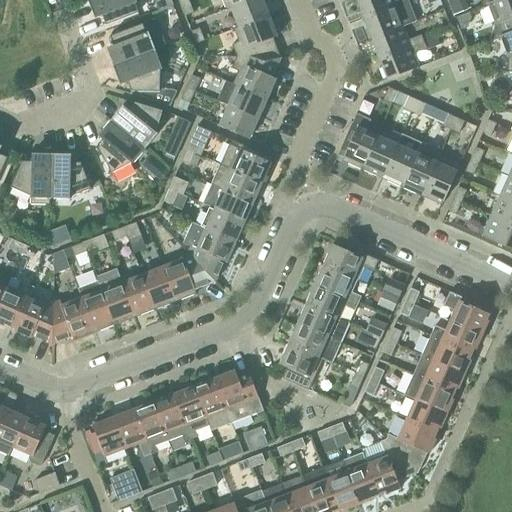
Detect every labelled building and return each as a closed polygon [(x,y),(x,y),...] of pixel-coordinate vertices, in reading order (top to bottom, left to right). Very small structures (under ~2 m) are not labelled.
[(89,0),(88,1),(93,14),(101,11),(106,25),(138,13),(135,4),(136,3),(136,4),(137,3),(142,1),(142,0),(89,0)] [(170,0),(156,0),(154,1),(158,12),(173,6),(170,0)] [(222,0),(226,10),(231,9),(231,8),(251,0),(222,0)] [(262,0),(251,0),(231,8),(231,9),(238,27),(239,28),(269,16),(262,0)] [(356,0),(364,19),(408,2),(407,0),(393,0),(392,0),(356,0)] [(468,9),(464,0),(450,0),(449,1),(454,14),(468,9)] [(501,37),(511,33),(511,0),(501,0),(488,5),(496,25),(495,38),(495,39),(501,37)] [(185,16),(194,13),(189,1),(181,4),(185,16)] [(372,39),(403,27),(416,22),(408,2),(364,19),(372,39)] [(239,42),(232,45),(237,57),(281,58),(273,39),(277,37),(269,16),(239,28),(238,27),(234,29),(234,30),(239,42)] [(155,51),(166,47),(155,19),(110,37),(116,51),(108,54),(113,67),(155,51)] [(379,60),(424,42),(421,35),(408,41),(403,27),(372,39),(379,60)] [(196,44),(205,41),(200,28),(191,32),(196,44)] [(508,72),(511,70),(511,33),(501,37),(508,57),(507,71),(508,72)] [(424,42),(379,60),(387,80),(418,68),(413,54),(426,49),(424,42)] [(155,51),(113,67),(118,80),(126,77),(131,92),(130,95),(171,107),(178,92),(173,90),(159,90),(160,70),(161,69),(161,70),(162,69),(155,51)] [(237,57),(232,69),(238,72),(232,85),(237,87),(237,86),(267,99),(276,79),(272,77),(281,58),(237,57)] [(187,88),(195,91),(200,79),(192,76),(187,88)] [(226,82),(217,101),(228,106),(258,119),(267,99),(237,86),(237,87),(232,85),(226,82)] [(187,88),(181,100),(190,103),(195,91),(187,88)] [(392,104),(397,92),(389,88),(383,100),(392,104)] [(411,113),(417,100),(409,97),(403,109),(411,113)] [(417,100),(411,113),(420,116),(425,104),(417,100)] [(111,119),(146,148),(158,134),(157,133),(156,133),(162,111),(135,103),(126,115),(119,110),(111,119)] [(228,106),(219,126),(249,139),(258,119),(228,106)] [(351,126),(341,150),(346,152),(344,157),(350,160),(348,164),(362,170),(377,136),(366,131),(371,121),(356,114),(351,126)] [(451,130),(456,118),(448,114),(443,127),(451,130)] [(170,133),(162,151),(176,158),(191,124),(191,123),(177,117),(170,133)] [(456,118),(451,130),(459,134),(464,122),(456,118)] [(107,137),(98,149),(111,174),(131,163),(132,164),(131,164),(132,165),(146,148),(111,119),(101,132),(107,137)] [(491,136),(496,124),(488,120),(482,132),(491,136)] [(197,127),(187,150),(200,156),(210,133),(197,127)] [(377,136),(362,170),(376,177),(378,172),(384,175),(397,145),(401,135),(393,132),(388,141),(377,136)] [(397,145),(384,175),(389,177),(387,181),(402,188),(420,147),(422,143),(402,134),(401,135),(397,145)] [(229,144),(220,165),(262,183),(271,163),(229,144)] [(420,147),(402,188),(416,194),(418,190),(423,192),(439,156),(420,147)] [(476,148),(470,160),(479,163),(479,162),(486,165),(490,156),(484,153),(484,151),(476,148)] [(187,150),(181,162),(195,168),(200,156),(187,150)] [(21,162),(10,187),(31,196),(31,197),(30,198),(31,198),(31,205),(50,205),(50,199),(51,154),(37,154),(37,162),(22,162),(21,162)] [(51,154),(50,199),(70,200),(70,198),(69,198),(91,189),(81,163),(66,163),(66,155),(51,154)] [(439,156),(423,192),(429,195),(427,199),(442,206),(457,172),(456,171),(459,165),(439,156)] [(470,160),(465,172),(473,175),(479,163),(470,160)] [(167,172),(159,164),(150,174),(159,182),(167,172)] [(220,165),(211,184),(253,203),(262,183),(220,165)] [(175,177),(169,190),(177,193),(183,196),(188,183),(183,181),(175,177)] [(511,178),(509,177),(500,197),(511,201),(511,178)] [(202,205),(210,208),(244,223),(253,203),(211,184),(202,205)] [(453,199),(461,202),(467,191),(458,187),(453,199)] [(177,193),(169,190),(164,201),(172,205),(177,193)] [(511,201),(500,197),(491,217),(511,225),(511,201)] [(456,215),(461,202),(453,199),(447,211),(456,215)] [(235,242),(244,223),(210,208),(201,227),(235,242)] [(511,225),(491,217),(482,237),(511,249),(511,225)] [(124,227),(127,236),(129,240),(141,235),(136,223),(124,227)] [(115,241),(127,236),(124,227),(111,232),(115,241)] [(226,263),(235,242),(201,227),(193,246),(190,245),(187,252),(215,282),(224,262),(226,263)] [(84,243),(87,251),(99,247),(96,238),(84,243)] [(20,253),(24,245),(12,240),(8,248),(20,253)] [(74,256),(87,251),(84,243),(71,248),(74,256)] [(24,245),(20,253),(32,259),(36,250),(24,245)] [(333,245),(324,265),(358,280),(363,267),(374,272),(383,276),(388,265),(378,261),(379,261),(363,254),(361,257),(333,245)] [(54,254),(53,264),(67,259),(64,250),(54,254)] [(195,290),(215,282),(187,252),(180,255),(182,260),(162,267),(174,298),(179,296),(181,300),(196,294),(195,290)] [(44,254),(40,262),(48,266),(49,256),(44,254)] [(324,265),(315,285),(358,304),(361,296),(352,292),(358,280),(324,265)] [(168,300),(174,298),(162,267),(142,275),(155,310),(170,304),(168,300)] [(134,313),(122,283),(117,270),(97,278),(98,281),(115,325),(130,320),(128,315),(134,313)] [(141,315),(155,310),(142,275),(122,283),(134,313),(139,311),(141,315)] [(81,299),(92,329),(99,326),(101,331),(115,325),(98,281),(78,288),(82,298),(81,299)] [(396,282),(391,294),(399,298),(404,286),(396,282)] [(315,285),(306,304),(340,320),(346,306),(355,310),(358,304),(315,285)] [(11,327),(25,297),(5,288),(0,298),(0,324),(2,325),(6,324),(11,327)] [(405,301),(413,305),(419,293),(410,289),(405,301)] [(384,290),(377,305),(392,312),(393,310),(399,298),(391,294),(384,290)] [(461,298),(450,293),(444,306),(455,311),(450,321),(482,335),(487,324),(486,320),(488,315),(489,315),(489,314),(460,301),(461,298)] [(25,297),(11,327),(17,329),(18,332),(31,338),(32,336),(52,345),(53,304),(46,301),(44,305),(25,297)] [(53,304),(52,345),(72,337),(74,341),(89,335),(88,331),(92,329),(81,299),(62,306),(60,301),(53,304)] [(408,317),(413,305),(405,301),(400,313),(408,317)] [(306,304),(297,324),(340,343),(349,324),(340,320),(306,304)] [(366,332),(372,335),(381,338),(387,325),(372,319),(366,332)] [(431,336),(471,354),(474,348),(477,347),(482,335),(450,321),(446,331),(435,326),(431,336)] [(297,324),(289,344),(323,359),(331,362),(340,343),(297,324)] [(388,341),(396,344),(401,332),(393,328),(388,341)] [(376,349),(381,338),(372,335),(367,346),(376,349)] [(431,336),(422,356),(464,375),(470,363),(468,360),(471,354),(431,336)] [(391,356),(396,344),(388,341),(382,353),(391,356)] [(289,344),(280,364),(288,368),(283,379),(309,390),(323,359),(289,344)] [(422,356),(413,375),(453,393),(456,388),(459,387),(464,375),(422,356)] [(355,373),(363,377),(369,365),(361,361),(355,373)] [(370,380),(379,383),(384,372),(375,368),(370,380)] [(235,371),(214,379),(231,423),(238,421),(251,416),(263,411),(252,381),(248,372),(237,377),(235,371)] [(358,389),(363,377),(355,373),(350,385),(358,389)] [(404,395),(415,400),(447,414),(452,402),(451,399),(453,393),(413,375),(404,395)] [(214,379),(194,387),(209,426),(211,431),(231,423),(214,379)] [(373,396),(379,383),(370,380),(365,392),(373,396)] [(194,387),(174,395),(191,439),(198,436),(196,431),(209,426),(194,387)] [(3,399),(14,404),(18,395),(7,391),(3,399)] [(174,395),(154,402),(168,441),(176,438),(182,436),(184,441),(191,439),(174,395)] [(11,412),(11,411),(14,404),(3,399),(0,406),(0,421),(5,409),(11,412)] [(442,426),(447,414),(415,400),(406,420),(436,433),(438,427),(442,426)] [(154,402),(134,410),(151,454),(157,452),(155,446),(161,444),(168,441),(154,402)] [(25,418),(11,411),(11,412),(5,409),(0,421),(0,451),(9,456),(13,447),(25,418)] [(134,410),(113,418),(125,449),(139,444),(144,457),(151,454),(134,410)] [(25,418),(13,447),(32,455),(29,460),(42,465),(55,436),(44,431),(46,427),(25,418)] [(94,429),(82,433),(92,458),(103,453),(105,457),(125,449),(113,418),(93,426),(94,429)] [(433,439),(436,433),(406,420),(398,439),(388,435),(386,440),(418,473),(427,453),(429,454),(434,442),(433,439)] [(330,428),(333,437),(346,432),(342,423),(330,428)] [(261,427),(244,433),(250,450),(267,444),(261,427)] [(321,441),(333,437),(330,428),(318,433),(321,441)] [(290,443),(293,452),(305,447),(302,439),(290,443)] [(397,481),(418,473),(386,440),(380,442),(386,457),(370,463),(367,464),(378,495),(384,492),(387,494),(400,489),(397,481)] [(228,446),(218,450),(219,452),(223,461),(233,457),(243,453),(239,442),(228,446)] [(281,457),(293,452),(290,443),(277,448),(281,457)] [(209,466),(223,461),(219,452),(206,457),(209,466)] [(342,461),(359,505),(371,500),(373,497),(378,495),(367,464),(370,463),(366,452),(342,461)] [(249,459),(253,468),(265,463),(262,454),(249,459)] [(240,472),(253,468),(249,459),(237,464),(240,472)] [(322,468),(338,510),(344,508),(347,509),(359,505),(342,461),(322,468)] [(179,468),(182,477),(195,472),(192,463),(179,468)] [(169,481),(182,477),(179,468),(166,473),(169,481)] [(302,476),(315,511),(333,511),(338,510),(322,468),(302,476)] [(110,479),(114,490),(138,481),(133,470),(110,479)] [(54,474),(34,481),(39,494),(58,486),(59,486),(55,473),(54,474)] [(201,478),(205,490),(217,485),(212,473),(201,478)] [(282,483),(292,511),(315,511),(302,476),(282,483)] [(193,495),(205,490),(201,478),(188,482),(193,495)] [(119,501),(142,492),(138,481),(114,490),(119,501)] [(262,491),(269,511),(292,511),(282,483),(262,491)] [(160,493),(165,505),(177,501),(172,489),(160,493)] [(269,511),(262,491),(241,499),(245,511),(269,511)] [(152,510),(165,505),(160,493),(148,498),(152,510)] [(212,511),(211,511),(237,511),(234,503),(212,511)]
